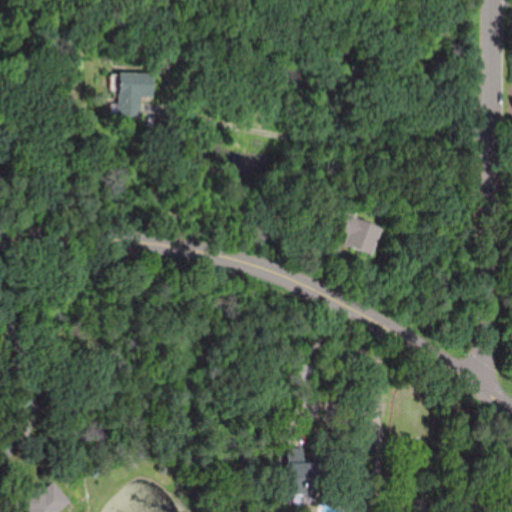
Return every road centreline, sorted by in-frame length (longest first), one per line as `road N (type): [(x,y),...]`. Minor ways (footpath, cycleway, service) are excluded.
road 1 (residential): [(0,244),(130,235),(199,247),(338,300),(511,404)]
road 2 (residential): [(491,0),(495,301),(486,387)]
